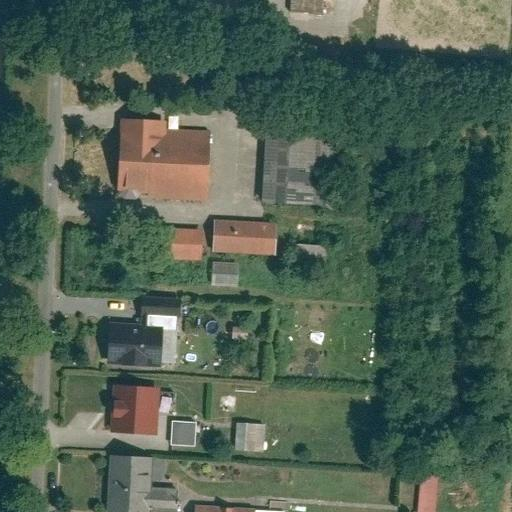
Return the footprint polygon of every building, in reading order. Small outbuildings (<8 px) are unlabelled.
[(332,0),(297,0),(297,13),(332,15),(332,0)] [(275,110),(270,199),(331,203),(336,113),(275,110)] [(153,193),(211,196),(214,130),(173,128),(173,118),(128,116),(125,184),(154,186),(153,193)] [(220,216),(218,249),(281,253),(283,220),(220,216)] [(177,255),(208,257),(210,227),(179,225),(177,255)] [(218,260),(216,284),(243,286),(244,262),(218,260)] [(149,295),(147,323),(171,325),(185,326),(187,297),(149,295)] [(115,321),(112,361),(168,365),(171,325),(147,323),(115,321)] [(240,325),(239,337),(256,338),(257,326),(240,325)] [(120,382),(116,429),(164,433),(167,386),(120,382)] [(178,418),(176,442),(201,444),(203,420),(178,418)] [(270,423),(244,421),(242,448),(268,450),(270,423)] [(117,451),(113,511),(123,511),(158,511),(159,505),(184,507),(186,487),(160,485),(162,454),(117,451)] [(436,511),(438,475),(421,474),(419,511),(436,511)] [(201,502),(199,511),(263,511),(264,506),(201,502)]
